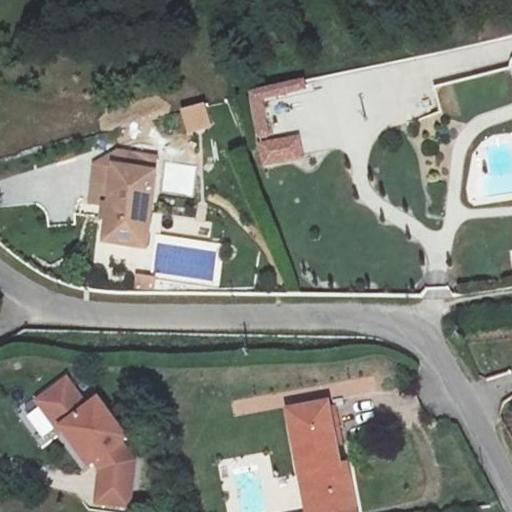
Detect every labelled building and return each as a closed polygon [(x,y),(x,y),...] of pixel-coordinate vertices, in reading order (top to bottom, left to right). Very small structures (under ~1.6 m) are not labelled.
[(247,90),(257,140),(272,137),(264,100),(306,91),(304,78),(247,90)] [(186,148),(195,145),(189,123),(180,125),(186,148)] [(257,141),(261,168),(306,161),(302,134),(257,141)] [(152,213),(159,160),(139,157),(137,173),(117,170),(112,205),(104,204),(102,218),(110,219),(106,243),(147,249),(150,226),(158,227),(160,215),(152,213)] [(71,383),(41,405),(63,435),(66,432),(94,469),(99,465),(104,472),(101,504),(133,508),(138,464),(125,446),(131,442),(104,405),(93,413),(71,383)] [(329,406),(290,413),(300,475),(307,474),(313,511),(338,511),(355,509),(348,472),(342,474),(329,406)] [(313,511),(307,474),(300,475),(307,511),(313,511)]
